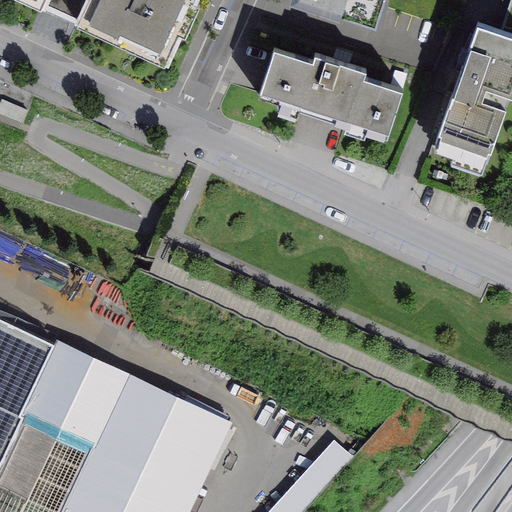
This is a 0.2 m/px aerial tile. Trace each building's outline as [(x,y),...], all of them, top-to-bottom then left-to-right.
[(0,0),(0,1),(41,20),(42,19),(44,20),(52,0),(0,0)] [(197,2),(193,0),(89,0),(73,36),(165,78),(179,45),(183,47),(198,17),(191,14),(197,2)] [(293,0),(289,15),(340,32),(341,28),(375,39),(388,0),(293,0)] [(511,47),(476,35),(433,160),(483,177),(488,162),(491,163),(506,120),(504,119),(508,108),(511,108),(511,47)] [(313,73),(274,60),(258,106),(280,113),(278,120),(296,126),(297,122),(345,138),(344,142),(363,148),(365,142),(386,149),(402,103),(363,90),(365,82),(315,65),(313,73)] [(53,351),(0,325),(0,511),(189,511),(231,426),(56,343),(53,351)] [(302,511),(352,458),(333,443),(269,511),(302,511)]
